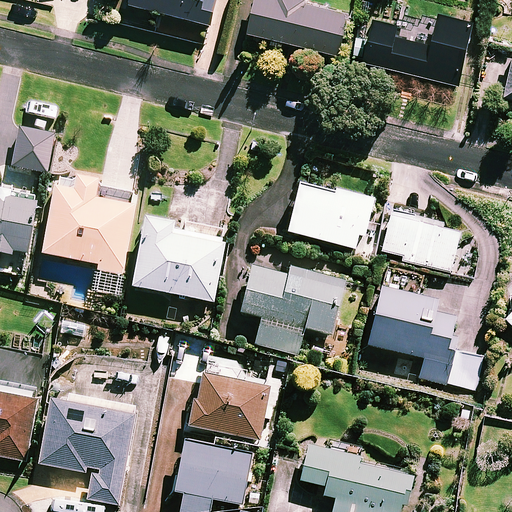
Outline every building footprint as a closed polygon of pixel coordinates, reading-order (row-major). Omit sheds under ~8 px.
[(133,0),(131,9),(212,28),(218,0),(133,0)] [(257,0),(249,37),(273,43),(272,48),(283,50),(284,45),(340,58),(350,18),(309,8),(310,0),(257,0)] [(439,20),(433,48),(400,40),(403,30),(374,24),(364,66),(460,89),(475,29),(439,20)] [(55,136),(15,130),(10,171),(50,176),(55,136)] [(93,294),(119,298),(134,211),(128,210),(131,197),(102,192),(101,190),(100,187),(99,185),(97,184),(95,182),(93,181),(91,180),(89,179),(86,179),(84,179),(81,180),(79,181),(77,182),(75,183),(74,185),(56,182),(42,259),(97,269),(93,294)] [(371,207),(299,192),(289,238),(355,252),(358,238),(364,240),(371,207)] [(34,209),(0,204),(0,274),(25,278),(34,209)] [(387,220),(379,254),(402,259),(401,264),(450,275),(459,236),(387,220)] [(214,306),(225,245),(222,245),(224,233),(186,226),(184,238),(173,236),(174,230),(146,225),(133,291),(214,306)] [(343,286),(286,272),(284,281),(251,274),(241,318),(261,323),(256,346),(299,356),(304,333),(331,339),(343,286)] [(475,391),(483,359),(457,353),(460,341),(451,339),(455,321),(435,317),(438,305),(379,291),(366,349),(424,363),(420,381),(445,387),(446,384),(475,391)] [(268,393),(202,382),(198,405),(195,404),(190,432),(260,443),(268,393)] [(0,460),(26,465),(36,407),(0,400),(0,460)] [(135,422),(51,406),(40,468),(92,478),(88,503),(119,509),(135,422)] [(251,460),(183,449),(175,496),(184,498),(182,511),(210,511),(212,503),(243,508),(251,460)] [(399,511),(400,510),(406,511),(413,481),(358,469),(359,463),(306,451),(299,485),(325,491),(323,499),(336,502),(333,511),(399,511)]
